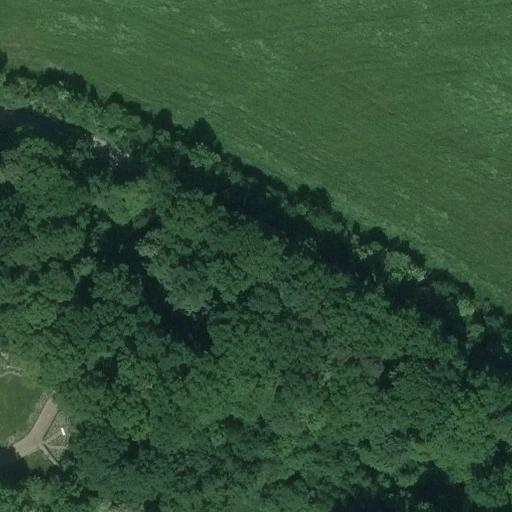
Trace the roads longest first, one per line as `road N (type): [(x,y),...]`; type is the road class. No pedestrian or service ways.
road 1 (unclassified): [(511,380),(115,160),(35,126),(0,123)]
road 2 (track): [(511,443),(0,360)]
